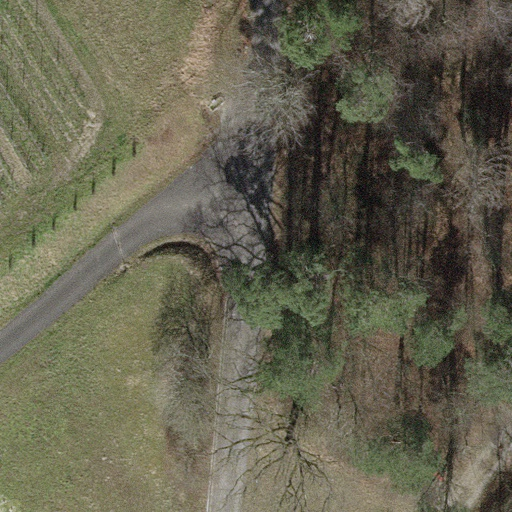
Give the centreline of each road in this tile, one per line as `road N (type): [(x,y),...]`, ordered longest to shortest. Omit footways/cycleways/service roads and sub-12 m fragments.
road 1 (track): [(273,0),(275,114),(236,368),(229,511)]
road 2 (track): [(0,357),(275,114)]
